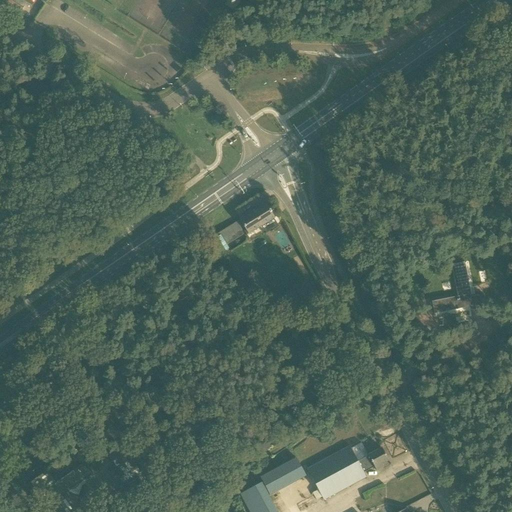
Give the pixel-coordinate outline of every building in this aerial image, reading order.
[(20,14),(25,6),(20,3),(22,0),(3,0),(1,5),(13,12),(14,10),(20,14)] [(267,233),(279,225),(271,213),(272,212),(270,209),(269,210),(265,204),(240,219),(249,234),(262,225),(267,233)] [(220,232),(227,243),(245,232),(238,221),(220,232)] [(222,253),(229,249),(221,235),(214,239),(222,253)] [(463,276),(469,308),(449,312),(451,323),(482,317),(483,322),(492,320),(489,306),(482,308),(476,274),(463,276)] [(117,421),(111,413),(96,423),(102,432),(117,421)] [(119,446),(107,454),(127,482),(139,474),(119,446)] [(364,473),(358,462),(350,446),(307,469),(323,500),(366,477),(364,473)] [(376,470),(383,467),(382,464),(389,461),(382,448),(368,455),(368,456),(358,462),(364,473),(375,467),(376,470)] [(260,477),(270,496),(306,476),(296,458),(260,477)] [(63,496),(91,475),(83,464),(47,488),(39,476),(30,483),(32,485),(30,486),(34,492),(30,495),(35,502),(40,498),(49,511),(67,511),(72,509),(63,496)] [(276,511),(261,484),(238,496),(247,511),(276,511)]
